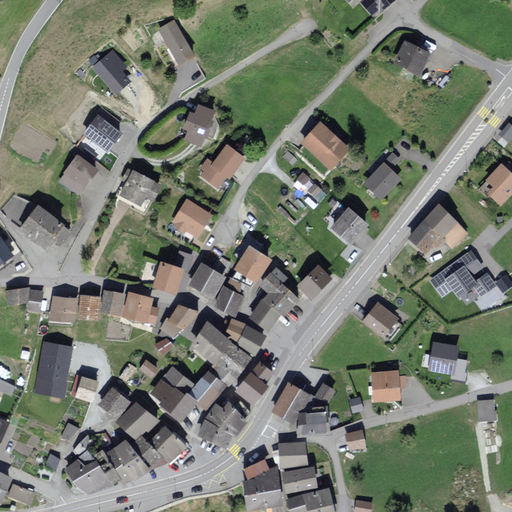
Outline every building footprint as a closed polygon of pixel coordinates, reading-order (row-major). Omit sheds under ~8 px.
[(362,0),(361,2),(373,15),(389,0),(362,0)] [(193,54),(174,20),(160,28),(179,62),(193,54)] [(429,53),(406,42),(397,60),(420,71),(429,53)] [(116,92),(129,81),(121,71),(126,67),(113,52),(95,67),(116,92)] [(214,109),(199,103),(196,112),(190,110),(183,126),(189,128),(185,138),(202,144),(206,135),(207,135),(213,121),(210,120),(214,109)] [(120,131),(98,116),(86,132),(108,148),(120,131)] [(350,148),(321,121),(302,140),(331,168),(350,148)] [(511,137),(511,125),(509,123),(500,134),(509,141),(511,137)] [(244,157),(227,145),(214,163),(208,159),(202,168),(206,170),(203,174),(218,186),(227,175),(229,177),(244,157)] [(400,160),(393,153),(365,183),(382,197),(401,177),(392,169),(400,160)] [(97,169),(78,155),(66,171),(67,172),(62,180),(78,192),(83,185),(84,185),(97,169)] [(511,164),(510,163),(505,168),(502,165),(487,180),(495,187),(490,193),(502,203),(511,192),(511,164)] [(162,185),(134,170),(121,194),(142,205),(147,196),(154,200),(162,185)] [(304,171),(297,179),(317,198),(325,190),(304,171)] [(211,214),(187,198),(173,220),(177,223),(175,226),(184,232),(186,229),(197,237),(211,214)] [(39,206),(23,228),(35,237),(51,215),(39,206)] [(369,223),(348,207),(332,228),(352,244),(369,223)] [(466,231),(440,207),(410,238),(425,251),(433,243),(437,246),(445,238),(453,245),(466,231)] [(46,245),(62,223),(51,215),(35,237),(46,245)] [(0,263),(12,255),(0,236),(0,263)] [(270,258),(250,245),(236,268),(237,269),(229,283),(241,290),(249,276),(256,280),(270,258)] [(180,249),(175,265),(188,268),(192,253),(180,249)] [(476,258),(472,252),(431,279),(443,297),(455,289),(460,295),(475,285),(482,295),(496,286),(488,274),(476,282),(465,265),(476,258)] [(183,267),(161,261),(155,285),(176,291),(183,267)] [(225,275),(202,263),(191,283),(214,296),(225,275)] [(331,277),(319,265),(299,285),(312,297),(331,277)] [(276,267),(262,284),(271,292),(280,281),(285,275),(276,267)] [(271,292),(266,298),(282,312),(284,314),(299,297),(280,281),(271,292)] [(244,295),(224,287),(216,305),(235,314),(244,295)] [(28,300),(27,288),(8,290),(9,302),(28,300)] [(42,292),(31,290),(28,308),(39,310),(42,292)] [(124,293),(106,290),(103,310),(121,313),(124,293)] [(152,298),(130,293),(125,314),(154,321),(157,307),(150,306),(152,298)] [(100,296),(82,295),(80,316),(98,317),(100,296)] [(76,298),(54,296),(52,318),(74,320),(76,298)] [(252,315),(268,328),(282,312),(266,298),(252,315)] [(399,317),(378,302),(365,320),(385,335),(399,317)] [(195,313),(179,307),(171,319),(169,317),(162,327),(173,334),(180,324),(185,328),(195,313)] [(226,331),(237,340),(245,323),(233,317),(226,331)] [(215,362),(216,361),(231,342),(232,340),(209,322),(192,343),(215,362)] [(265,335),(248,325),(238,343),(255,353),(265,335)] [(173,345),(167,338),(158,346),(164,353),(173,345)] [(71,347),(45,342),(37,390),(63,394),(71,347)] [(250,357),(231,342),(216,361),(223,366),(217,373),(230,382),(250,357)] [(456,346),(435,343),(431,368),(452,371),(456,346)] [(157,368),(147,361),(141,368),(152,376),(157,368)] [(272,371),(260,361),(254,369),(266,379),(272,371)] [(135,368),(130,364),(121,376),(127,380),(135,368)] [(164,378),(184,394),(186,391),(193,383),(173,367),(164,378)] [(226,384),(209,370),(202,378),(220,392),(226,384)] [(398,370),(372,372),(373,401),(399,399),(398,370)] [(268,385),(251,371),(237,389),(253,402),(268,385)] [(98,380),(82,375),(76,396),(92,400),(98,380)] [(16,385),(0,378),(0,390),(12,395),(16,385)] [(161,403),(182,419),(197,400),(189,394),(186,391),(184,394),(164,378),(152,392),(163,400),(161,403)] [(220,392),(202,378),(189,394),(197,400),(207,408),(220,392)] [(303,406),(327,404),(335,389),(324,383),(315,398),(289,383),(274,410),(295,421),(303,406)] [(130,401),(114,387),(99,403),(115,418),(130,401)] [(360,397),(351,400),(354,411),(363,409),(360,397)] [(494,399),(477,400),(478,421),(495,420),(494,399)] [(158,420),(136,400),(117,420),(137,438),(147,428),(149,430),(158,420)] [(216,403),(207,417),(222,426),(234,407),(227,403),(223,408),(216,403)] [(307,411),(302,411),(303,432),(326,431),(324,411),(327,411),(326,406),(307,407),(307,411)] [(234,407),(222,426),(235,435),(244,421),(238,417),(241,412),(234,407)] [(235,435),(222,426),(207,417),(198,430),(226,448),(235,435)] [(69,422),(62,436),(70,440),(80,428),(69,422)] [(179,452),(185,446),(166,425),(160,431),(179,452)] [(151,439),(170,460),(179,452),(160,431),(151,439)] [(364,445),(362,432),(348,434),(349,447),(364,445)] [(160,456),(143,435),(133,443),(150,464),(160,456)] [(92,441),(87,437),(74,450),(78,454),(92,441)] [(127,438),(114,447),(134,475),(135,477),(148,469),(127,438)] [(304,442),(280,444),(282,466),(306,464),(304,442)] [(106,452),(114,464),(121,475),(125,481),(134,475),(114,447),(106,452)] [(79,459),(85,467),(95,460),(89,450),(78,457),(79,459)] [(56,470),(61,459),(51,455),(46,466),(56,470)] [(88,494),(112,481),(104,470),(96,459),(95,460),(85,467),(79,459),(68,466),(88,494)] [(263,459),(245,468),(249,476),(267,467),(263,459)] [(112,481),(121,475),(114,464),(104,470),(112,481)] [(246,493),(280,488),(277,467),(256,476),(257,479),(244,481),(246,493)] [(313,467),(284,472),(287,491),(316,485),(313,467)] [(0,500),(11,477),(0,472),(0,500)] [(33,492),(14,484),(10,495),(29,502),(33,492)] [(282,503),(280,488),(246,493),(248,508),(282,503)] [(334,511),(328,488),(288,499),(291,511),(334,511)] [(370,511),(373,505),(358,501),(355,510),(365,511),(370,511)]
